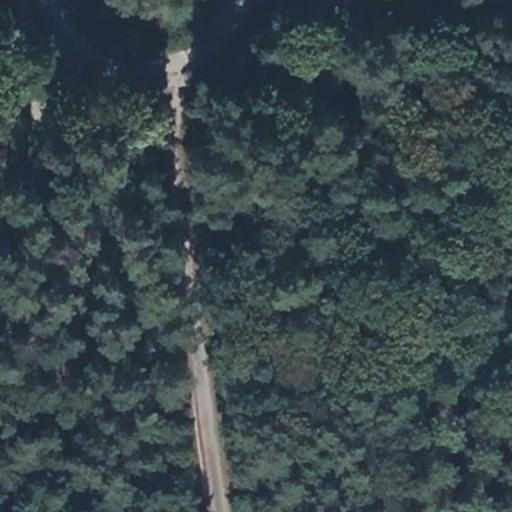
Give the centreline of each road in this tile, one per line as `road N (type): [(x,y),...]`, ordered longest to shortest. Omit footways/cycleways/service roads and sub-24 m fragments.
road 1 (track): [(218,511),(153,70)]
road 2 (track): [(74,41),(0,155)]
road 3 (track): [(49,0),(74,41),(98,58),(153,70)]
road 4 (track): [(153,70),(197,57),(231,26),(243,0)]
